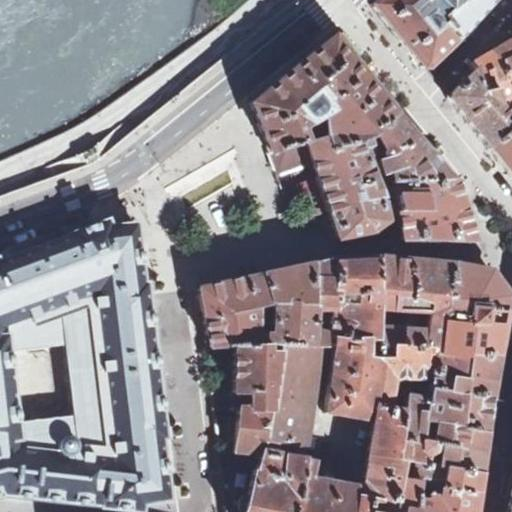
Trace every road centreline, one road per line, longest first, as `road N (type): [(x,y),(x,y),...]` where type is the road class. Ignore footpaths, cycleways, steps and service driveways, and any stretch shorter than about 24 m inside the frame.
road 1 (secondary): [(0,226),(104,186),(145,161),(337,0)]
road 2 (tertiary): [(263,0),(109,116),(0,173)]
road 3 (unknown): [(278,258),(227,118)]
